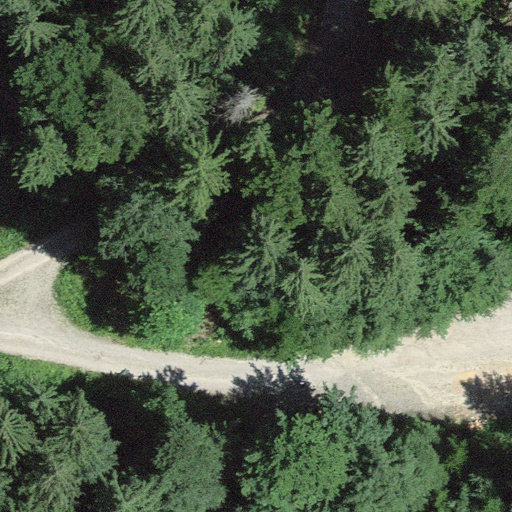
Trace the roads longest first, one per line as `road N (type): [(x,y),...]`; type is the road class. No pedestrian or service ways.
road 1 (track): [(0,280),(405,54),(511,24)]
road 2 (track): [(511,353),(400,372),(275,375),(127,364),(0,332)]
